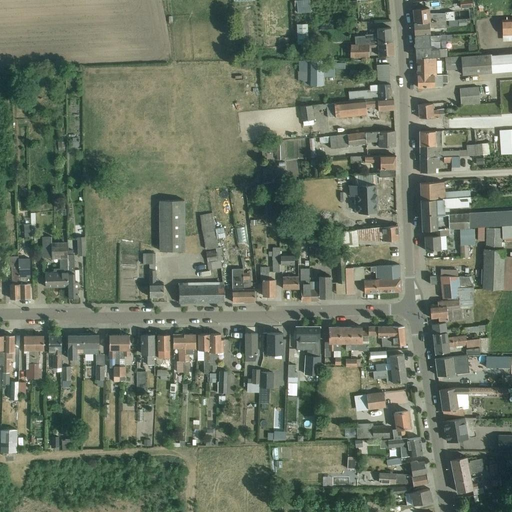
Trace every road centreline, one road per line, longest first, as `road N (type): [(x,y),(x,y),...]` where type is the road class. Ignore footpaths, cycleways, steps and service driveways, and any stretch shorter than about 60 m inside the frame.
road 1 (tertiary): [(0,314),(408,309)]
road 2 (tertiary): [(408,309),(397,0)]
road 3 (tertiary): [(448,511),(420,334),(408,309)]
